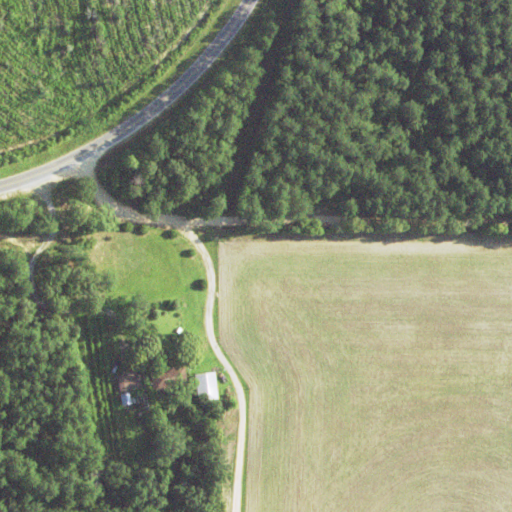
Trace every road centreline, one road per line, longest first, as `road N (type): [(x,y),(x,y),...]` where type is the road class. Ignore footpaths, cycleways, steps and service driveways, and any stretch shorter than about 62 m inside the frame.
road 1 (residential): [(79,159),(120,215),(175,225),(206,261),(211,339),(238,389),(242,417),(239,511)]
road 2 (track): [(511,217),(179,229)]
road 3 (residential): [(0,189),(79,159),(160,109),(254,0)]
